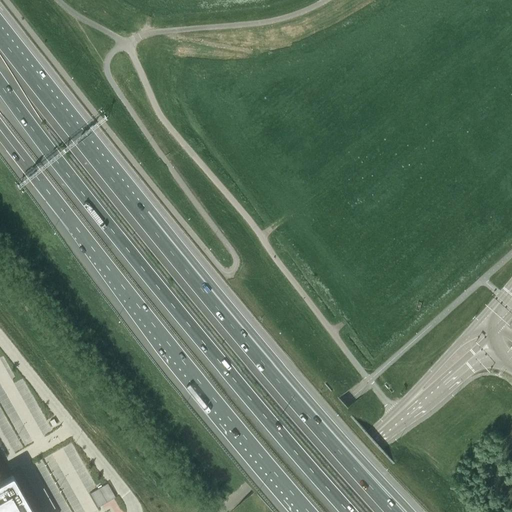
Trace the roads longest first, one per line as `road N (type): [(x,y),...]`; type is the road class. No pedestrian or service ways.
road 1 (motorway): [(0,89),(348,511)]
road 2 (motorway): [(0,129),(308,511)]
road 3 (motorway): [(304,419),(0,43)]
road 4 (unclassified): [(398,418),(165,122),(130,40)]
road 5 (unclassified): [(0,338),(134,511)]
road 6 (primary): [(293,511),(398,418)]
road 7 (motorway): [(403,511),(304,419)]
road 8 (motorway): [(388,511),(304,419)]
